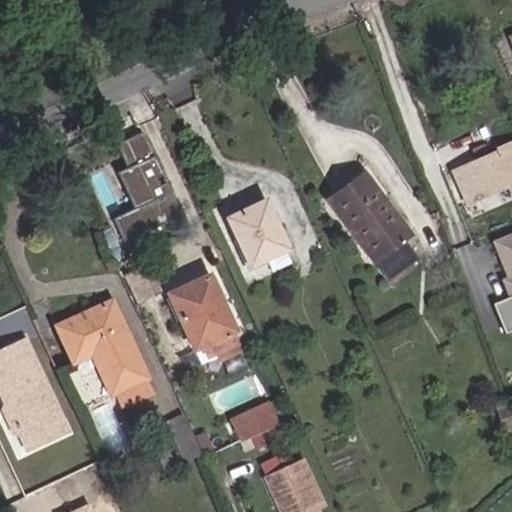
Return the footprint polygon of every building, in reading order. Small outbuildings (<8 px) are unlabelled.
[(187,220),(146,132),(118,144),(130,170),(121,174),(138,211),(114,222),(126,248),(187,220)] [(511,143),(499,149),(501,152),(511,179),(511,143)] [(466,204),(511,184),(511,179),(501,152),(453,173),(466,204)] [(401,243),(410,236),(364,174),(327,202),(387,281),(415,260),(401,243)] [(287,250),(264,202),(226,220),(249,268),(287,250)] [(511,236),(494,243),(508,278),(502,280),(510,299),(495,305),(507,337),(511,334),(511,236)] [(0,314),(25,307),(14,272),(0,276),(0,314)] [(236,342),(230,329),(237,325),(207,276),(164,300),(195,348),(209,340),(218,350),(236,342)] [(156,393),(104,304),(54,330),(72,364),(89,355),(110,391),(115,390),(127,409),(156,393)] [(62,420),(25,341),(0,353),(0,392),(7,407),(18,432),(21,438),(62,420)] [(268,397),(228,421),(243,444),(282,421),(268,397)] [(510,409),(508,403),(496,408),(498,413),(510,409)] [(18,432),(7,407),(2,410),(14,434),(18,432)] [(505,426),(511,423),(511,413),(510,409),(498,413),(503,427),(505,426)] [(199,455),(182,417),(168,423),(186,461),(199,455)] [(27,450),(67,431),(62,420),(21,438),(27,450)] [(318,511),(317,509),(324,506),(303,461),(265,479),(280,511),(318,511)] [(114,511),(109,502),(95,508),(96,511),(114,511)]
